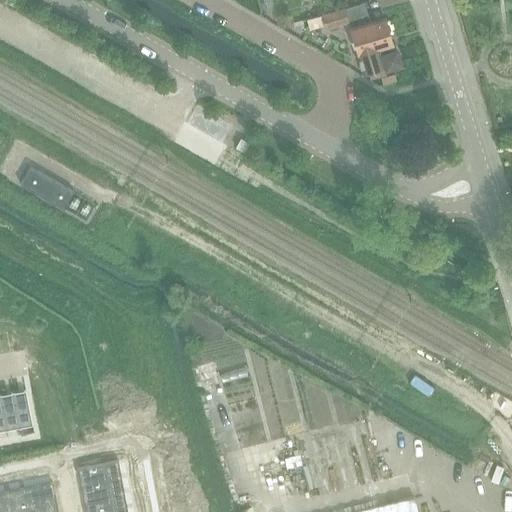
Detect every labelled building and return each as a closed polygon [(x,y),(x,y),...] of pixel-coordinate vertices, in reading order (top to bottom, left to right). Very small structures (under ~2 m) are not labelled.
[(325,29),(348,21),(343,8),(321,15),(306,18),(309,30),(325,26),(325,29)] [(386,74),(378,49),(393,44),(384,17),(350,28),(365,74),(370,73),(372,79),(386,74)] [(386,70),(401,66),(396,51),(382,56),(386,70)] [(240,138),(235,147),(244,152),(249,143),(240,138)] [(73,192),(73,191),(30,166),(20,183),(63,208),(64,208),(73,192)] [(25,390),(11,392),(18,427),(32,424),(25,390)] [(11,392),(0,394),(0,411),(4,430),(18,427),(11,392)] [(117,459),(76,467),(79,483),(120,475),(117,459)] [(120,475),(79,483),(82,498),(123,490),(120,475)] [(41,505),(26,508),(26,511),(58,511),(52,481),(37,484),(41,505)] [(37,484),(6,490),(10,511),(26,511),(26,508),(41,505),(37,484)] [(0,511),(10,511),(6,490),(0,491),(0,511)] [(123,490),(82,498),(84,511),(90,511),(126,505),(123,490)] [(417,511),(414,496),(348,511),(417,511)]
